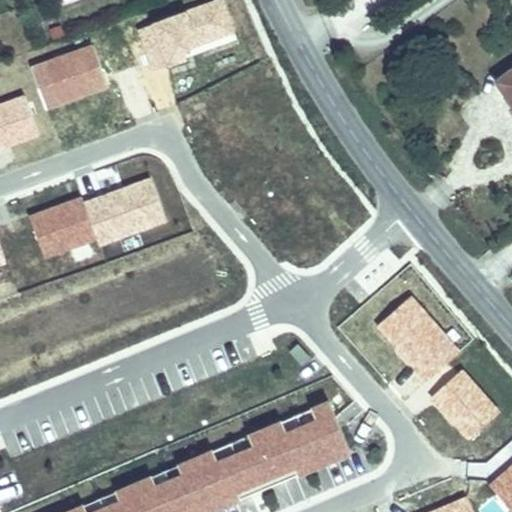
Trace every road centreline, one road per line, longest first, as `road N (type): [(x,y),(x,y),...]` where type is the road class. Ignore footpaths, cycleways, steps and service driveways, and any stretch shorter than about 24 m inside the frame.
road 1 (residential): [(0,187),(142,134),(159,136),(295,301)]
road 2 (residential): [(295,301),(0,418)]
road 3 (residential): [(315,511),(401,474),(411,447),(295,301)]
road 4 (tertiary): [(409,208),(352,134),(275,0)]
road 5 (tertiary): [(511,328),(409,208)]
road 6 (residential): [(409,208),(295,301)]
